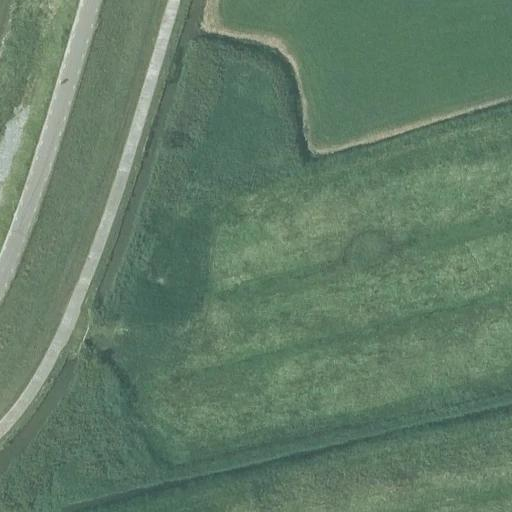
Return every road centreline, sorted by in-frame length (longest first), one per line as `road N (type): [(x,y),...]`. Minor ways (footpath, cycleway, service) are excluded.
road 1 (track): [(0,430),(48,365),(71,312),(173,0)]
road 2 (tertiary): [(90,0),(0,282)]
